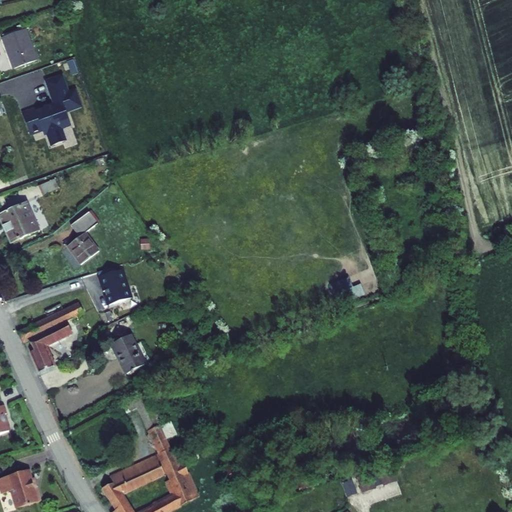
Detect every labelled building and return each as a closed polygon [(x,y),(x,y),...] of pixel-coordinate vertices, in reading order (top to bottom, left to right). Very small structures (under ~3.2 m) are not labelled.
[(27,29),(3,36),(6,45),(9,44),(12,55),(9,56),(12,67),(36,60),(27,29)] [(48,110),(37,112),(36,110),(24,112),(28,132),(52,127),(48,110)] [(93,143),(53,161),(57,170),(97,152),(93,143)] [(54,177),(39,184),(43,193),(58,187),(54,177)] [(27,198),(0,210),(0,213),(11,238),(40,224),(27,198)] [(103,221),(93,209),(76,223),(85,234),(73,244),(87,262),(105,248),(91,230),(103,221)] [(134,297),(126,267),(98,275),(106,305),(134,297)] [(84,299),(22,328),(28,341),(31,339),(36,349),(33,351),(41,369),(55,363),(47,344),(81,328),(76,317),(89,310),(84,299)] [(134,335),(115,344),(120,354),(122,353),(127,362),(125,363),(130,373),(149,364),(134,335)] [(175,454),(148,396),(137,402),(172,478),(166,481),(174,497),(144,511),(135,511),(124,492),(166,473),(158,456),(136,466),(135,465),(122,471),(125,478),(112,485),(124,505),(118,508),(120,511),(171,511),(202,496),(182,451),(175,454)] [(7,412),(4,403),(0,404),(0,432),(10,429),(5,412),(7,412)] [(33,468),(25,471),(34,493),(38,503),(44,501),(40,486),(38,488),(35,478),(33,468)] [(25,471),(1,477),(5,492),(15,489),(18,499),(34,493),(25,471)] [(20,508),(38,503),(34,493),(18,499),(20,508)]
